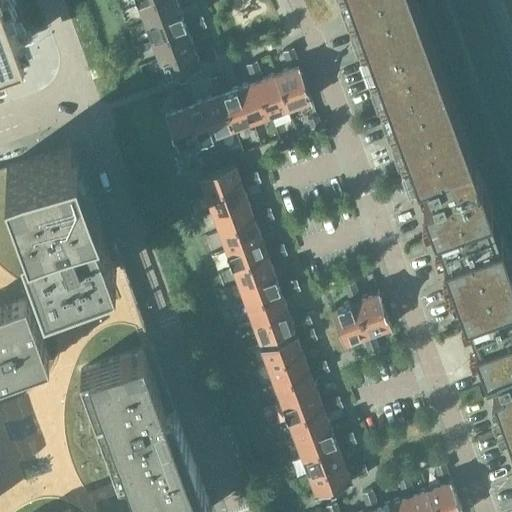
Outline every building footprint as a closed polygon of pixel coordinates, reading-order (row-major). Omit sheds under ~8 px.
[(0,0),(0,50),(25,42),(9,0),(0,0)] [(145,0),(139,3),(146,21),(180,8),(177,0),(145,0)] [(354,0),(418,174),(419,173),(418,173),(482,150),(427,0),(354,0)] [(180,8),(146,21),(152,39),(187,26),(185,21),(180,8)] [(203,14),(194,18),(198,27),(206,24),(203,14)] [(194,18),(185,21),(187,26),(189,31),(198,27),(194,18)] [(187,26),(152,39),(159,56),(194,44),(189,31),(187,26)] [(194,44),(159,56),(166,75),(201,62),(194,44)] [(293,45),(283,49),(286,58),(296,55),(293,46),(293,45)] [(214,46),(205,50),(209,59),(218,56),(214,46)] [(256,59),(246,62),(246,63),(247,63),(250,71),(259,68),(256,59)] [(299,63),(276,71),(282,89),(305,80),(299,63)] [(259,68),(250,71),(253,80),(258,78),(262,76),(259,68)] [(262,76),(258,78),(270,113),(288,106),(282,89),(276,71),(262,76)] [(220,72),(210,76),(211,76),(214,84),(223,81),(220,72)] [(253,80),(240,84),(252,120),(270,113),(258,78),(253,80)] [(305,80),(282,89),(288,106),(312,98),(305,80)] [(223,81),(214,84),(217,93),(222,91),(226,89),(223,81)] [(226,89),(222,91),(234,126),(252,120),(240,84),(226,89)] [(184,85),(174,89),(175,89),(178,98),(187,94),(184,86),(184,85)] [(217,93),(203,98),(216,133),(217,132),(234,126),(222,91),(217,93)] [(187,94),(178,98),(181,106),(185,104),(190,102),(187,94)] [(190,102),(185,104),(198,139),(200,145),(219,138),(217,132),(216,133),(203,98),(190,102)] [(167,111),(166,111),(179,147),(180,146),(198,139),(185,104),(167,111)] [(318,113),(308,117),(311,126),(321,123),(321,122),(318,113)] [(78,140),(0,168),(0,183),(33,274),(38,272),(45,292),(102,272),(107,284),(128,277),(114,241),(108,243),(94,206),(101,203),(78,140)] [(418,174),(412,176),(420,196),(423,194),(435,225),(437,225),(446,250),(444,250),(465,310),(468,309),(477,334),(475,335),(486,366),(488,366),(487,364),(488,363),(511,354),(511,279),(475,178),(491,172),(482,150),(418,173),(419,173),(418,174)] [(235,162),(200,175),(207,193),(241,181),(240,176),(235,162)] [(257,169),(248,172),(252,182),(261,179),(257,169)] [(248,172),(240,176),(241,181),(243,185),(252,182),(248,172)] [(241,181),(207,193),(213,212),(248,199),(243,185),(241,181)] [(248,199),(213,212),(220,230),(255,217),(253,212),(248,199)] [(270,205),(262,209),(265,219),(274,216),(270,205)] [(262,209),(253,212),(255,217),(257,222),(265,219),(262,209)] [(255,217),(220,230),(226,248),(261,235),(257,222),(255,217)] [(261,235),(226,248),(233,266),(268,253),(266,248),(261,235)] [(283,241),(275,245),(278,255),(287,251),(283,241)] [(275,245),(266,248),(268,253),(270,258),(278,255),(275,245)] [(268,253),(233,266),(240,284),(274,271),(270,258),(268,253)] [(274,271),(240,284),(246,302),(281,289),(279,284),(274,271)] [(297,278),(288,281),(292,291),(300,288),(297,278)] [(344,282),(347,291),(357,287),(354,279),(354,278),(344,282)] [(288,281),(279,284),(281,289),(283,294),(292,291),(288,281)] [(357,287),(347,291),(350,299),(355,297),(360,296),(357,287)] [(281,289),(246,302),(253,320),(288,307),(283,294),(281,289)] [(360,296),(355,297),(361,315),(385,307),(378,289),(360,296)] [(26,296),(0,305),(0,378),(49,360),(26,296)] [(332,306),(338,323),(361,315),(355,297),(350,299),(332,306)] [(288,307),(253,320),(260,339),(295,326),(288,307)] [(361,315),(368,332),(373,331),(391,324),(385,307),(361,315)] [(308,310),(299,313),(303,323),(311,320),(312,320),(308,310)] [(338,323),(344,341),(363,334),(368,332),(361,315),(338,323)] [(304,330),(308,339),(317,336),(313,326),(304,330)] [(363,334),(366,343),(376,339),(373,331),(368,332),(363,334)] [(261,346),(268,365),(303,351),(296,333),(261,346)] [(376,339),(366,343),(369,351),(369,352),(379,348),(379,347),(376,339)] [(199,511),(212,507),(152,343),(80,369),(118,473),(127,470),(142,511),(199,511)] [(268,365),(275,383),(310,369),(308,365),(303,351),(268,365)] [(486,366),(482,368),(487,379),(492,377),(511,431),(511,354),(488,363),(487,364),(488,366),(486,366)] [(317,362),(320,371),(329,368),(325,358),(317,362)] [(317,362),(308,365),(310,369),(312,374),(320,371),(317,362)] [(275,383),(282,401),(317,387),(312,374),(310,369),(275,383)] [(282,401),(289,418),(324,405),(322,401),(317,387),(282,401)] [(339,394),(330,397),(334,407),(342,404),(343,404),(339,394)] [(324,405),(325,410),(334,407),(330,397),(322,401),(324,405)] [(289,418),(296,436),(330,423),(325,410),(324,405),(289,418)] [(296,436),(302,454),(337,441),(335,437),(330,423),(296,436)] [(352,430),(344,433),(347,443),(356,440),(353,430),(352,430)] [(344,433),(335,437),(337,441),(339,446),(347,443),(344,433)] [(337,441),(302,454),(309,472),(344,459),(339,446),(337,441)] [(309,472),(316,491),(351,478),(344,459),(309,472)] [(435,464),(438,473),(448,470),(445,461),(444,460),(435,464)] [(364,462),(356,466),(359,475),(368,472),(365,462),(364,462)] [(408,474),(398,477),(398,478),(401,486),(411,483),(408,474)] [(451,478),(427,486),(434,504),(457,495),(451,478)] [(401,486),(404,495),(409,493),(414,491),(411,483),(401,486)] [(414,491),(409,493),(416,511),(436,511),(434,504),(427,486),(414,491)] [(372,487),(362,491),(365,500),(375,496),(372,487)] [(404,495),(391,500),(395,511),(416,511),(409,493),(404,495)] [(463,511),(457,495),(434,504),(436,511),(463,511)] [(365,500),(368,508),(373,506),(378,504),(375,496),(365,500)] [(336,500),(326,504),(328,511),(331,511),(339,509),(336,501),(336,500)] [(378,504),(373,506),(375,511),(395,511),(391,500),(378,504)]
